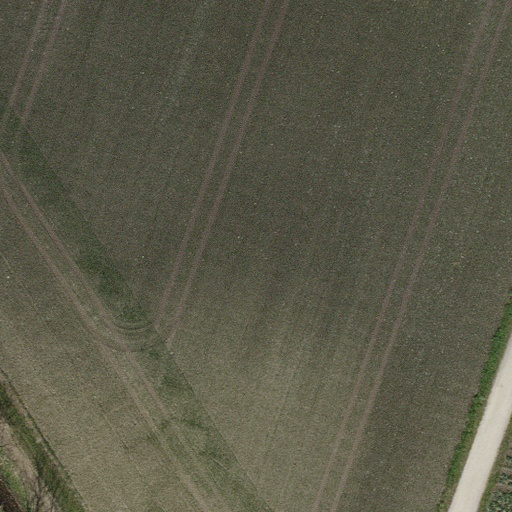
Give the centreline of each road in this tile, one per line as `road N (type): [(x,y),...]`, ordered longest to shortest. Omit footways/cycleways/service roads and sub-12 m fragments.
road 1 (track): [(511,383),(467,511)]
road 2 (track): [(0,404),(70,511)]
